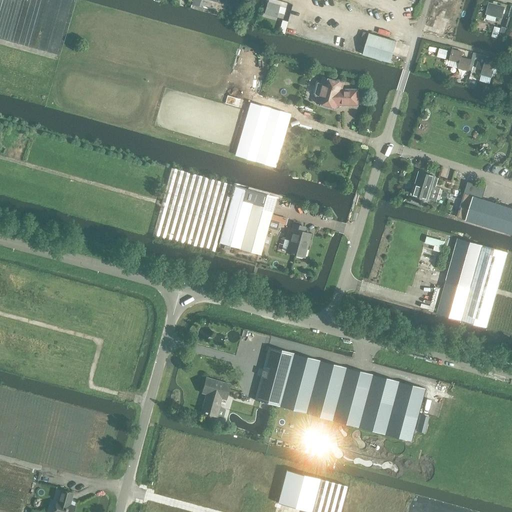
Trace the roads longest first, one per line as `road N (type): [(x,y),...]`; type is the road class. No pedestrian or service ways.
road 1 (unclassified): [(324,333),(428,0)]
road 2 (unclassified): [(125,511),(184,297)]
road 3 (unclassified): [(511,383),(324,333)]
road 4 (unclassified): [(184,297),(0,239)]
road 5 (unclassified): [(324,333),(184,297)]
